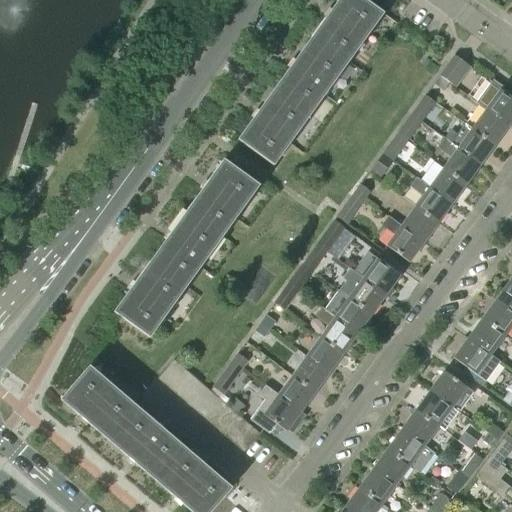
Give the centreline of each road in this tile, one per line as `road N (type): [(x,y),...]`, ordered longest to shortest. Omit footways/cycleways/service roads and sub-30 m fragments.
road 1 (residential): [(281,511),(511,195)]
road 2 (tertiary): [(100,212),(258,0)]
road 3 (tertiary): [(0,346),(100,212)]
road 4 (unknown): [(270,511),(144,409)]
road 5 (secondary): [(100,212),(0,307)]
